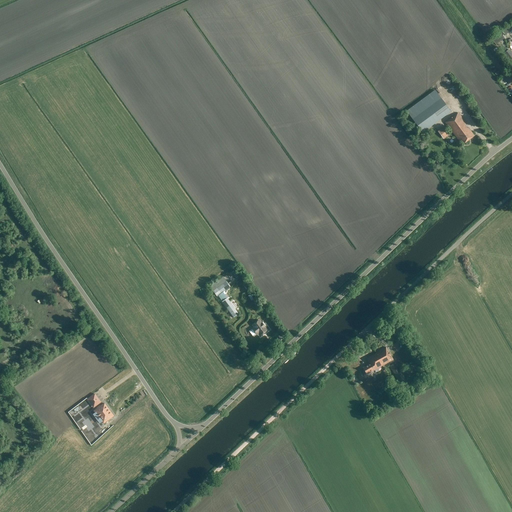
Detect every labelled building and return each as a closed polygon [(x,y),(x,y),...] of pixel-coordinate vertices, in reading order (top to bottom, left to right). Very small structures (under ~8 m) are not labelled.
[(502,36),(500,32),(491,39),(496,45),(504,38),(502,36)] [(451,112),(438,94),(440,93),(437,89),(435,90),(406,111),(422,133),(451,112)] [(458,112),(445,122),(462,145),(474,136),(468,127),(467,128),(464,125),(466,123),(458,112)] [(437,132),(443,139),(449,135),(444,127),(437,132)] [(215,289),(223,301),(227,298),(228,299),(229,298),(224,291),(230,287),(226,282),(215,289)] [(236,310),(228,299),(227,298),(223,301),(222,302),(231,314),(236,310)] [(259,320),(252,325),(254,328),(252,329),(256,335),(258,333),(260,336),(267,331),(264,327),(265,327),(262,323),(261,324),(259,320)] [(386,347),(376,353),(383,366),(393,360),(386,347)] [(370,364),(362,368),(366,375),(373,370),(374,371),(383,366),(376,353),(366,358),(370,364)] [(405,381),(395,363),(389,366),(399,384),(405,381)] [(95,397),(90,401),(94,407),(100,403),(95,397)] [(97,409),(94,411),(103,424),(110,419),(109,417),(110,416),(104,407),(105,405),(104,403),(100,407),(99,406),(97,408),(97,409)]
